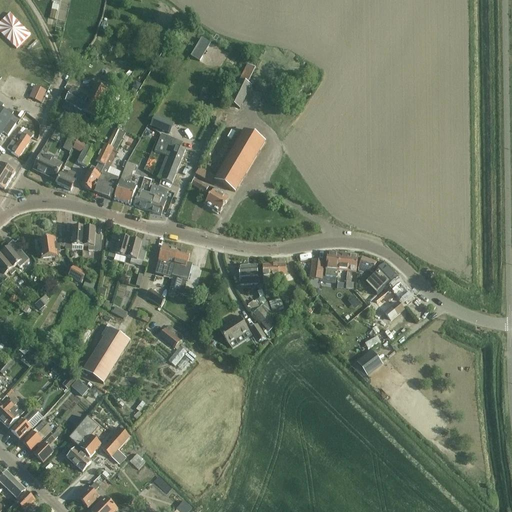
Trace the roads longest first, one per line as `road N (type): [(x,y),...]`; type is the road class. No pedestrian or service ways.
road 1 (residential): [(439,301),(372,245),(259,250),(165,231)]
road 2 (residential): [(18,179),(46,136),(44,119),(63,77),(26,0)]
road 3 (residential): [(165,231),(244,51)]
